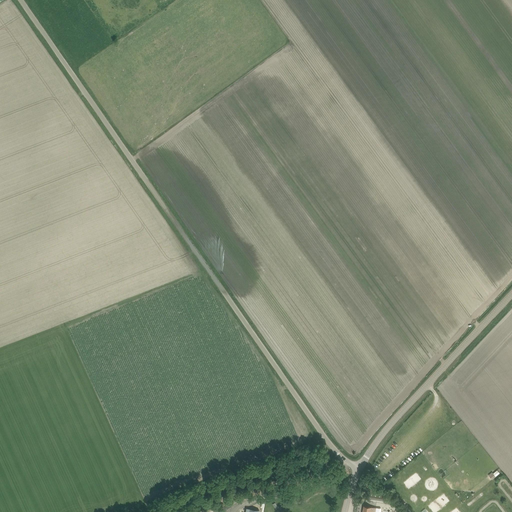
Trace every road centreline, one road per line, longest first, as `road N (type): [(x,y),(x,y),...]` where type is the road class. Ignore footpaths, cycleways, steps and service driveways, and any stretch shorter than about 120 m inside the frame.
road 1 (unclassified): [(359,468),(332,447),(20,0)]
road 2 (tertiary): [(359,468),(384,429),(511,293)]
road 3 (track): [(346,461),(188,511)]
